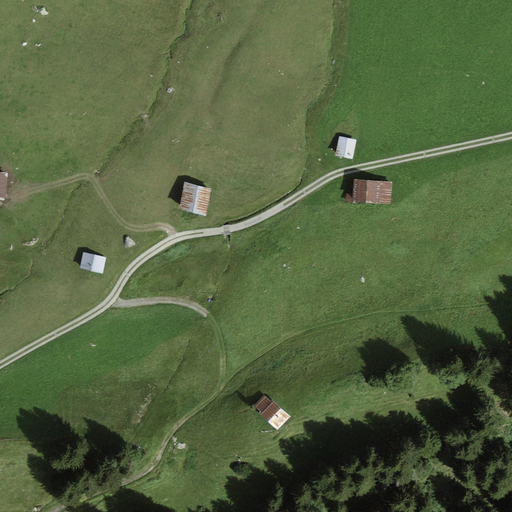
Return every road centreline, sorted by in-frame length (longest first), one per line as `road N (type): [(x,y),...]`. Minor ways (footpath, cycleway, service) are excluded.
road 1 (track): [(511,134),(355,167),(233,229),(176,236),(140,259),(99,310),(0,365)]
road 2 (track): [(63,511),(159,466),(175,432),(227,382),(294,340),(461,273),(511,236)]
